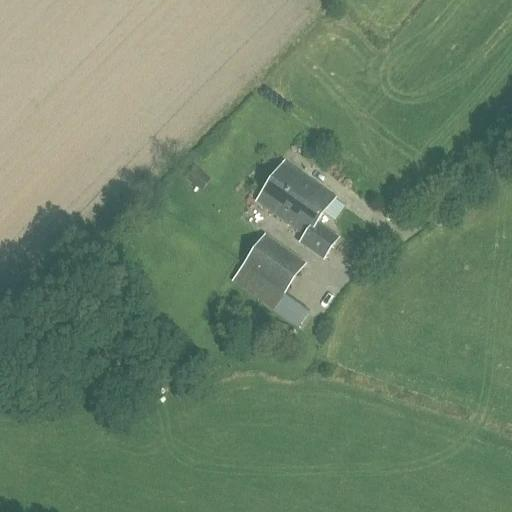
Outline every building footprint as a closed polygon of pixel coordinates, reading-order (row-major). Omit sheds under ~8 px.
[(246,119),(281,145),(290,134),(255,107),(246,119)] [(316,224),(334,199),(284,164),(257,203),(305,237),(300,244),(322,260),(337,240),(316,224)] [(195,167),(184,180),(201,193),(211,180),(195,167)] [(142,209),(120,232),(127,239),(150,215),(142,209)] [(306,265),(265,235),(231,283),(272,313),(306,265)] [(105,345),(86,379),(106,389),(125,355),(105,345)]
